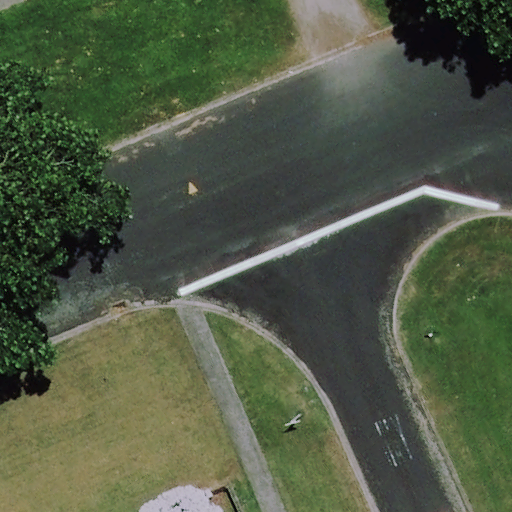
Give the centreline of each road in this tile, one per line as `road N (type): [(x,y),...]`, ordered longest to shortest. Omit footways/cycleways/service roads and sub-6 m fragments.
road 1 (residential): [(428,511),(276,161)]
road 2 (residential): [(0,277),(276,161)]
road 3 (residential): [(276,161),(511,69)]
